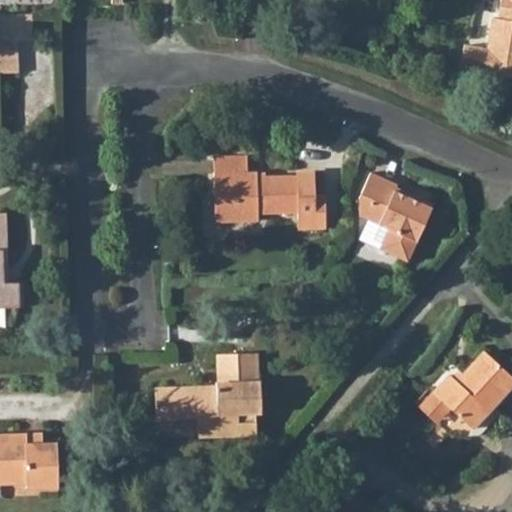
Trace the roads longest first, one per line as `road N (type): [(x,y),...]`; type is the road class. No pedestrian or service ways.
road 1 (residential): [(145,64),(84,73),(97,323),(144,324),(151,298),(147,147)]
road 2 (residential): [(240,511),(511,205)]
road 3 (residential): [(511,175),(306,87),(191,63),(145,64)]
